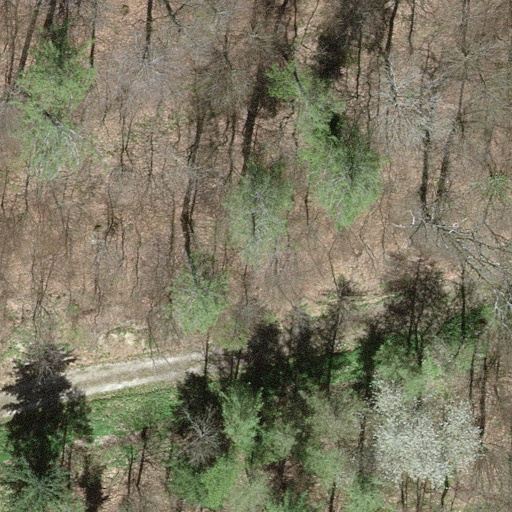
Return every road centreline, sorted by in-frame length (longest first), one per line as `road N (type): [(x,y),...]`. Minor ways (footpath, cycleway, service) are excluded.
road 1 (track): [(511,283),(383,322),(0,408)]
road 2 (track): [(0,182),(437,0)]
